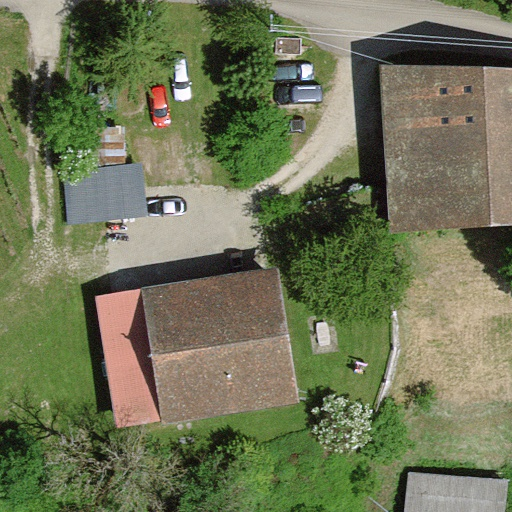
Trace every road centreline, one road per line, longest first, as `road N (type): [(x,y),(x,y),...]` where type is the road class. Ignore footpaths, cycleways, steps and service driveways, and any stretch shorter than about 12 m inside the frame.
road 1 (track): [(46,0),(44,243),(28,288),(0,313)]
road 2 (unclassified): [(511,42),(312,0)]
